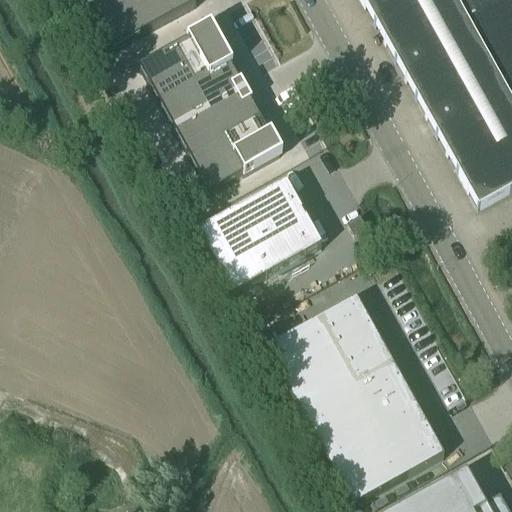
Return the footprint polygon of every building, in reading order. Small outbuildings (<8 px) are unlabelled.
[(189,0),(97,0),(81,9),(109,58),(195,10),(189,0)] [(511,0),(355,0),(476,216),(511,195),(511,0)] [(185,47),(137,74),(207,200),(256,173),(256,174),(281,161),(269,140),(267,141),(248,107),(250,106),(249,104),(247,106),(238,90),(240,89),(239,87),(237,88),(229,72),(231,71),(209,32),(185,46),(185,47)] [(202,236),(195,239),(231,304),(238,300),(247,295),(251,292),(320,254),(284,190),(215,228),(210,231),(202,236)] [(365,236),(358,223),(345,230),(353,243),(365,236)] [(268,353),(262,356),(348,511),(355,511),(357,511),(443,463),(385,360),(384,360),(354,306),(322,324),(322,323),(268,353)] [(482,511),(464,479),(404,511),(501,511),(498,506),(486,511),(482,511)]
